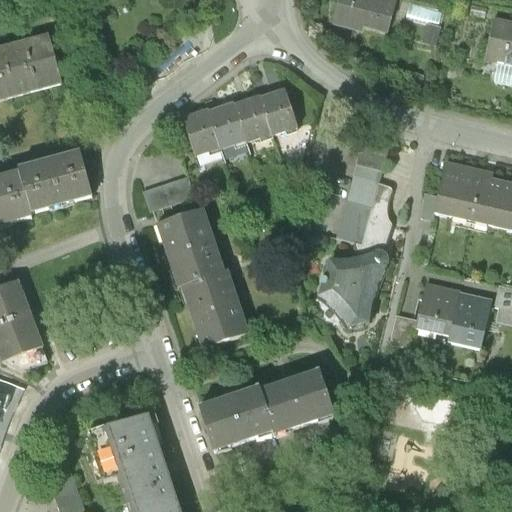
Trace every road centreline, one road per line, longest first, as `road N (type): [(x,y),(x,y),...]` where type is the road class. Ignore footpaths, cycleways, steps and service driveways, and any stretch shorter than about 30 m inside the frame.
road 1 (residential): [(275,24),(143,125),(118,162),(114,206),(159,351)]
road 2 (residential): [(511,148),(429,127),(336,88),(275,24)]
road 3 (residential): [(159,351),(68,384),(44,403),(0,509)]
road 4 (residential): [(212,511),(159,351)]
